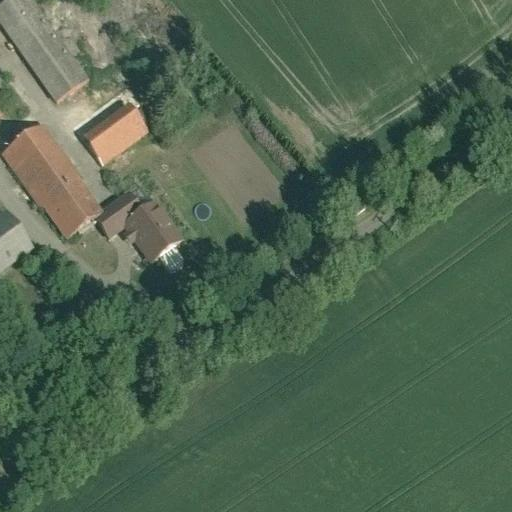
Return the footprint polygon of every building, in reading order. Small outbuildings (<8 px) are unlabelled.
[(29,0),(22,0),(0,15),(0,19),(58,104),(87,84),(29,0)] [(135,85),(76,127),(104,166),(163,124),(135,85)] [(41,135),(4,161),(38,209),(45,205),(72,243),(99,225),(103,222),(41,135)] [(103,222),(99,225),(111,241),(126,230),(154,268),(184,246),(157,208),(145,217),(132,201),(103,222)] [(0,274),(32,252),(9,219),(0,224),(0,274)]
